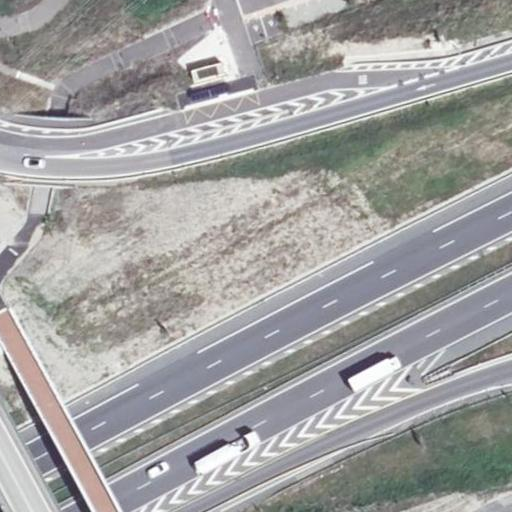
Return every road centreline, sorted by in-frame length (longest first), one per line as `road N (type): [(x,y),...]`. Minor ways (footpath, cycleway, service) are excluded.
road 1 (motorway): [(511,212),(0,475)]
road 2 (motorway): [(511,60),(158,158),(83,167),(0,158)]
road 3 (motorway): [(96,511),(511,295)]
road 4 (motorway): [(196,511),(399,412),(511,370)]
